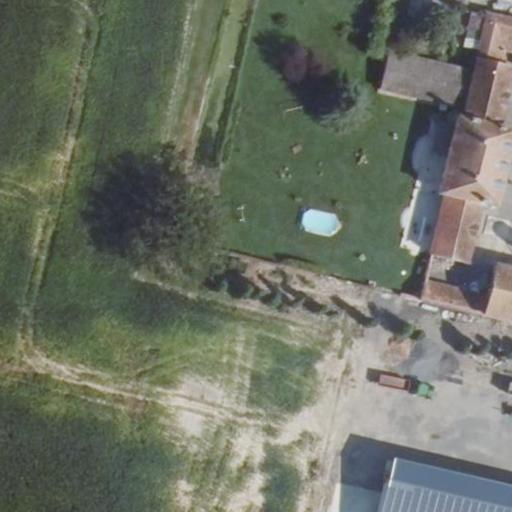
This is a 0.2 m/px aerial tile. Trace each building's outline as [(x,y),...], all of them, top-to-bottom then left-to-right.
[(435,16),(435,0),(412,0),(411,15),(435,16)] [(509,63),(511,50),(511,44),(429,23),(420,57),(499,77),(501,72),(495,70),(497,60),(509,63)] [(511,50),(509,63),(497,60),(495,70),(501,72),(499,77),(475,164),(481,165),(511,173),(511,50)] [(501,233),(511,193),(511,173),(481,165),(465,224),(501,233)] [(511,279),(511,257),(461,244),(454,264),(511,279)] [(511,511),(511,485),(389,461),(378,511),(511,511)]
